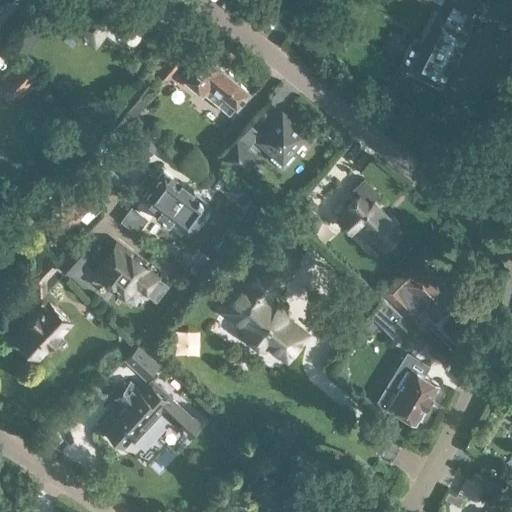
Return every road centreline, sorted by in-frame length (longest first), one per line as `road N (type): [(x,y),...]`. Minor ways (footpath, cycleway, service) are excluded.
road 1 (residential): [(511,262),(193,0)]
road 2 (residential): [(404,511),(511,296)]
road 3 (residential): [(108,511),(0,439)]
